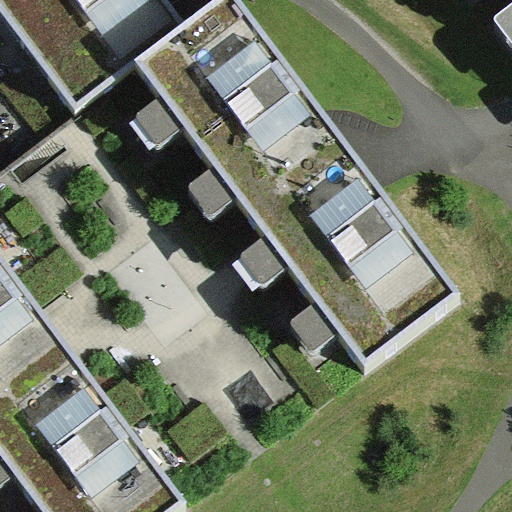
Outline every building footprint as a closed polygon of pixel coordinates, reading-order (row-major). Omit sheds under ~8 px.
[(0,0),(0,14),(83,123),(133,84),(190,40),(159,0),(0,0)] [(511,0),(500,0),(511,15),(511,0)] [(133,84),(282,278),(378,205),(350,168),(230,11),(190,40),(133,84)] [(464,320),(378,205),(282,278),(366,391),(464,320)] [(0,494),(9,507),(109,435),(0,284),(0,494)] [(165,511),(109,435),(9,507),(12,511),(165,511)]
